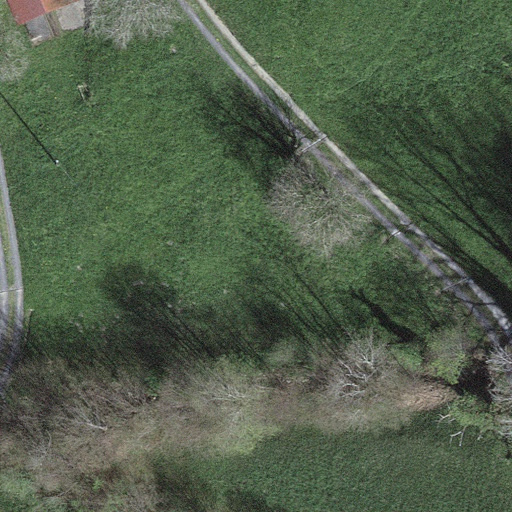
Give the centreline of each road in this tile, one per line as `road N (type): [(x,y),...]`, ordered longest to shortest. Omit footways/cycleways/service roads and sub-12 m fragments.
road 1 (track): [(511,369),(485,321),(192,0)]
road 2 (track): [(0,209),(10,269),(0,366)]
